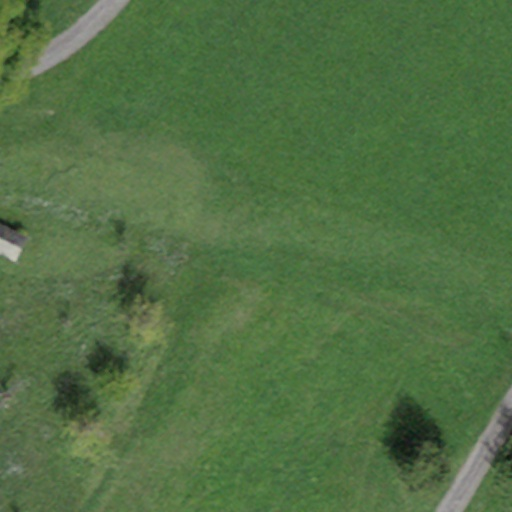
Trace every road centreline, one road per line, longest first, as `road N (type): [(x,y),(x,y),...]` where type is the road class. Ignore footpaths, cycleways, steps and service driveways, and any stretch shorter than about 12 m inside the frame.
road 1 (track): [(0,74),(36,82),(107,0)]
road 2 (track): [(511,408),(449,511)]
